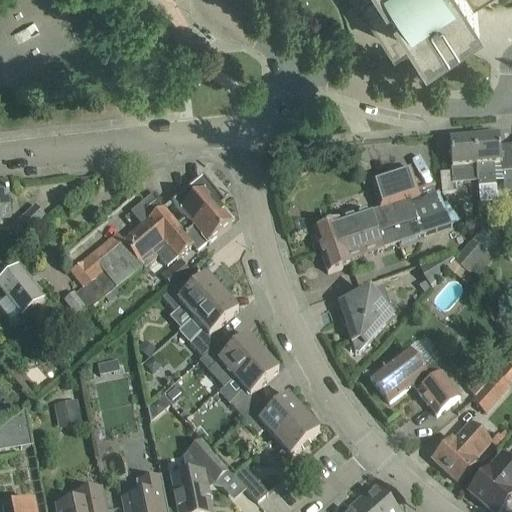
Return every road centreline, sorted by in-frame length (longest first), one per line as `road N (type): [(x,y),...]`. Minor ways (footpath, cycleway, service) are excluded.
road 1 (residential): [(374,449),(328,392),(295,332),(243,128)]
road 2 (residential): [(0,155),(243,128)]
road 3 (residential): [(509,105),(443,110),(377,101),(294,66)]
